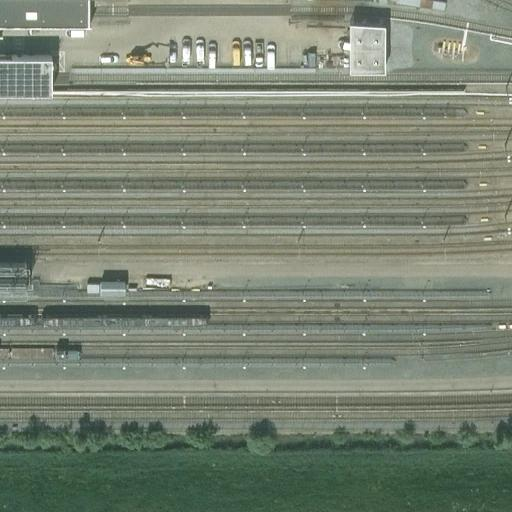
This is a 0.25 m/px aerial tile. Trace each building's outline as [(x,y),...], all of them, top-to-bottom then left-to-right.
[(0,0),(0,27),(88,28),(88,10),(88,0),(0,0)] [(386,67),(385,19),(349,19),(350,67),(386,67)] [(51,78),(51,54),(0,54),(0,91),(51,91),(51,78)] [(0,289),(25,290),(24,263),(24,262),(0,261),(0,289)] [(99,292),(124,292),(123,281),(99,281),(99,292)]
